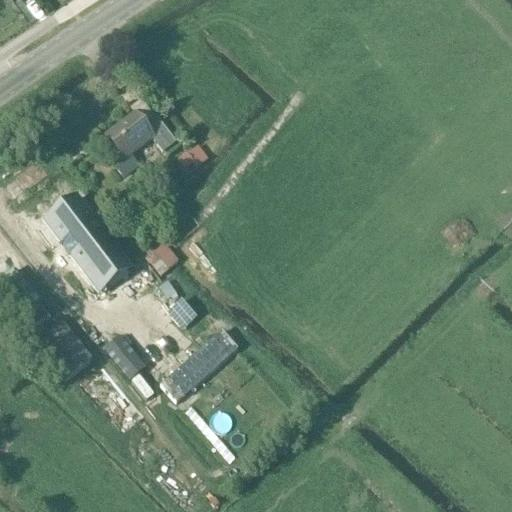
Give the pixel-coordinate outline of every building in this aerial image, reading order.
[(174,146),(154,120),(142,129),(133,117),(103,140),(122,164),(151,142),(162,156),(174,146)] [(185,171),(193,165),(186,156),(178,161),(185,171)] [(101,235),(56,177),(25,202),(69,260),(101,235)] [(147,300),(185,335),(200,319),(178,299),(197,278),(181,263),(147,300)] [(40,304),(15,271),(0,282),(0,306),(14,324),(15,323),(26,337),(49,320),(38,306),(40,304)] [(92,362),(61,325),(32,348),(63,386),(92,362)] [(236,350),(219,332),(167,382),(184,400),(236,350)] [(97,387),(109,380),(102,367),(90,374),(97,387)] [(112,403),(132,419),(138,410),(119,394),(112,403)] [(230,443),(221,448),(230,464),(240,459),(230,443)]
